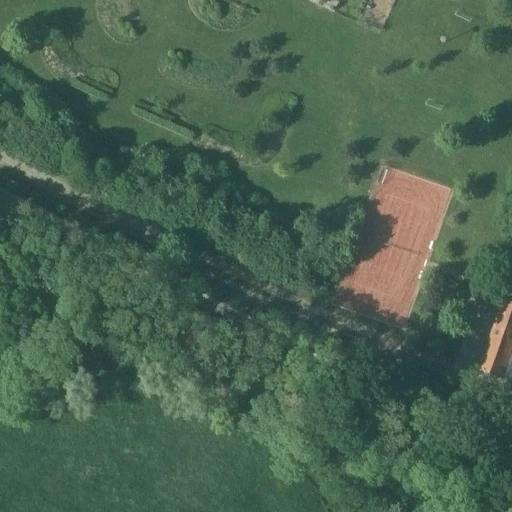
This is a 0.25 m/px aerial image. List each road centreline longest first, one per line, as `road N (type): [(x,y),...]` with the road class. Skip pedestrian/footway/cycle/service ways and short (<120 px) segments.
road 1 (track): [(510,437),(407,497),(298,402),(176,344),(80,278),(42,239),(0,237)]
road 2 (track): [(511,391),(296,303),(0,152)]
road 3 (track): [(80,278),(0,411)]
